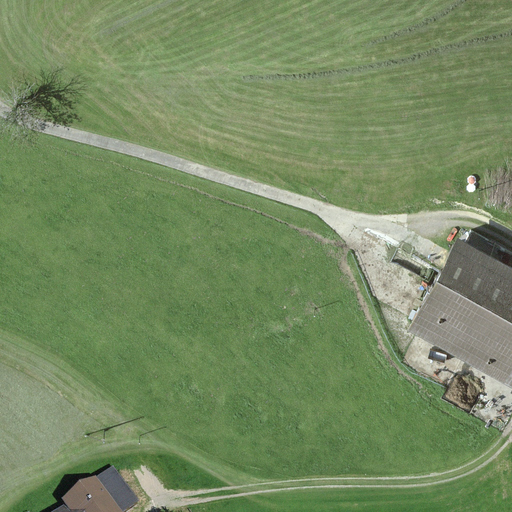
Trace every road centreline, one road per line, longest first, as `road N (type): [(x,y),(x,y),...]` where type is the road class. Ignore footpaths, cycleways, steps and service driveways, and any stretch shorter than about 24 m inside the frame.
road 1 (track): [(511,241),(458,227),(382,227),(33,126),(0,106)]
road 2 (track): [(511,433),(472,470),(432,480),(295,483),(183,501)]
